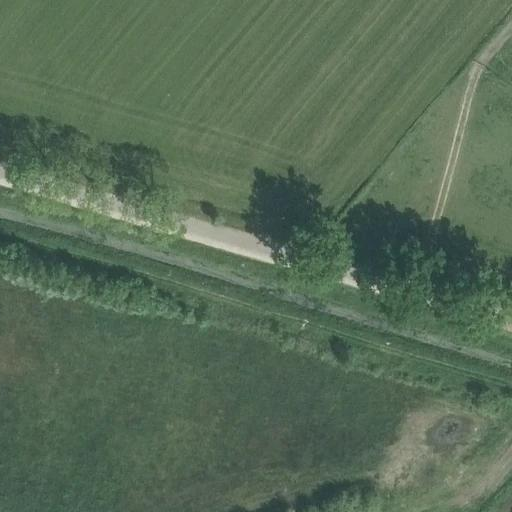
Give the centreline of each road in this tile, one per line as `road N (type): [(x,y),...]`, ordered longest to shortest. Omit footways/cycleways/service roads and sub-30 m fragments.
road 1 (track): [(0,238),(511,389)]
road 2 (unclassified): [(511,319),(0,170)]
road 3 (track): [(410,511),(472,495),(511,456)]
